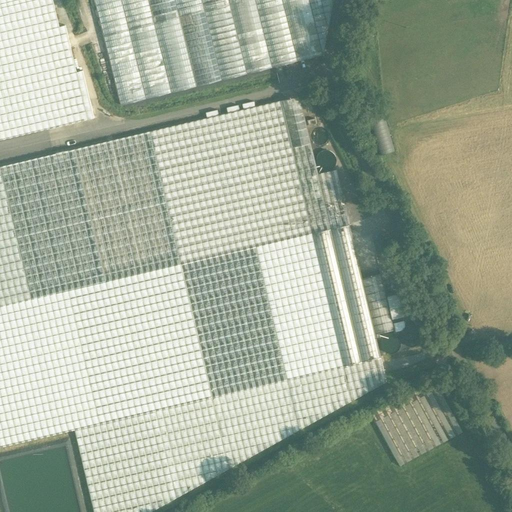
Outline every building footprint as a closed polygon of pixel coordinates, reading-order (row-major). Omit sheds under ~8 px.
[(0,0),(0,139),(93,118),(82,70),(76,72),(68,34),(65,25),(59,27),(52,0),(0,0)] [(332,0),(94,0),(120,105),(323,55),(332,0)] [(93,511),(149,511),(273,445),(386,381),(376,338),(362,279),(336,170),(318,173),(299,96),(41,155),(0,165),(0,447),(74,429),(93,511)] [(362,279),(376,338),(379,337),(379,333),(394,330),(380,275),(362,279)] [(406,346),(409,347),(412,347),(415,346),(418,344),(420,342),(421,339),(422,336),(421,333),(420,330),(418,328),(416,326),(413,325),(409,325),(406,326),(404,328),(402,330),(400,333),(400,336),(400,339),(402,342),(404,344),(406,346)] [(382,349),(384,351),(386,353),(389,353),(392,354),(394,353),(397,351),(399,350),(400,347),(400,344),(400,342),(399,339),(398,337),(396,335),(393,334),(391,334),(388,334),(385,335),(383,337),(382,339),(381,341),(380,344),(381,347),(382,349)] [(374,419),(395,463),(458,434),(440,397),(436,399),(432,392),(374,419)]
